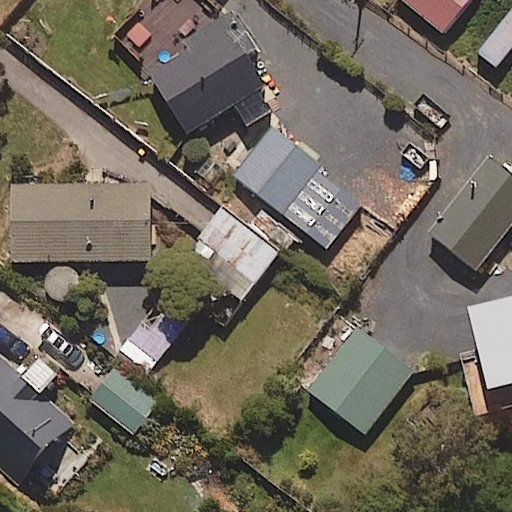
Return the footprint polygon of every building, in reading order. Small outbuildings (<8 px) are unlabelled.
[(403,0),(451,38),(482,0),(403,0)] [(154,79),(199,141),(238,112),(248,125),(266,111),(257,98),(271,88),(251,61),(261,54),(235,19),(154,79)] [(320,176),(325,170),(277,133),(239,181),(333,254),(366,211),(320,176)] [(511,175),(494,162),(435,239),(483,276),(511,238),(511,175)] [(159,268),(159,191),(20,192),(20,269),(159,268)] [(302,243),(266,214),(251,232),(224,211),(185,260),(248,311),(275,277),(302,243)] [(504,405),(511,403),(511,313),(482,321),(504,405)] [(370,439),(419,376),(363,332),(313,395),(370,439)] [(38,357),(21,376),(0,357),(0,461),(26,483),(74,426),(39,397),(58,374),(38,357)] [(138,440),(162,413),(121,376),(97,403),(138,440)]
